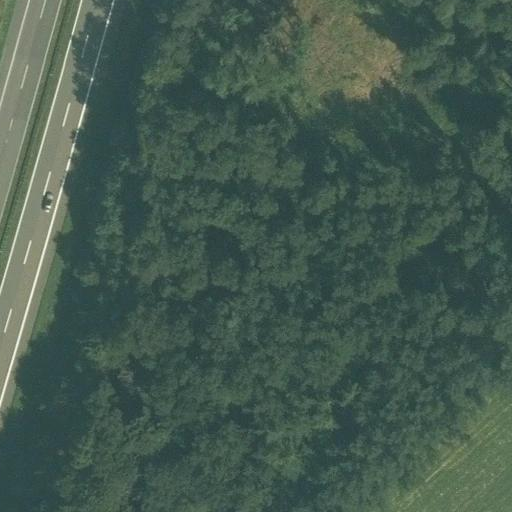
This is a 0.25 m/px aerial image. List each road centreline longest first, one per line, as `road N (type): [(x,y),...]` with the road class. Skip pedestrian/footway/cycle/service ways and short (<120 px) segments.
road 1 (motorway): [(0,385),(111,0)]
road 2 (motorway): [(49,0),(0,174)]
